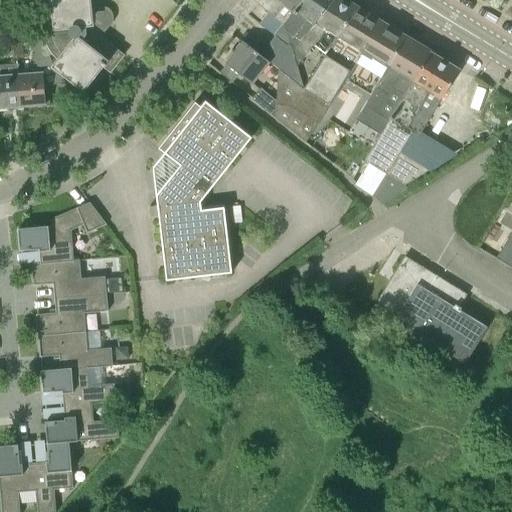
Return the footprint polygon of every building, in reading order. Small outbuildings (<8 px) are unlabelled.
[(43,0),(46,27),(47,27),(48,36),(52,44),(57,52),(64,58),(58,66),(83,86),(100,63),(105,67),(107,65),(110,67),(119,56),(97,39),(100,35),(110,23),(110,20),(110,18),(110,16),(108,13),(105,11),(101,10),(94,11),(94,20),(90,20),(87,0),(43,0)] [(284,23),(301,0),(260,0),(258,4),(282,24),(274,35),(276,36),(288,45),(290,44),(284,23)] [(301,0),(284,23),(290,44),(288,45),(273,65),(273,66),(281,72),(303,88),(297,66),(293,52),(333,0),(301,0)] [(333,0),(293,52),(297,66),(315,46),(325,55),(334,42),(333,40),(358,8),(345,0),(333,0)] [(319,122),(345,78),(381,22),(358,8),(333,40),(334,42),(325,55),(304,88),(303,88),(281,72),(277,119),(306,141),(319,122)] [(373,95),(408,38),(400,34),(401,32),(391,26),(390,27),(381,22),(345,78),(373,95)] [(273,65),(288,45),(276,36),(261,55),(270,62),(273,65)] [(16,56),(16,44),(15,37),(7,37),(7,45),(5,45),(6,57),(16,56)] [(30,42),(39,69),(53,64),(44,38),(30,42)] [(373,95),(363,109),(387,123),(392,115),(402,99),(431,52),(426,49),(424,46),(419,43),(416,43),(408,38),(373,95)] [(252,84),(270,62),(261,55),(244,41),(226,63),(252,84)] [(431,52),(402,99),(392,115),(387,123),(364,161),(386,175),(373,195),(383,204),(408,189),(406,185),(430,170),(399,152),(413,130),(419,134),(460,70),(431,52)] [(17,64),(0,65),(0,108),(21,106),(18,75),(17,64)] [(43,73),(18,75),(21,106),(46,104),(43,73)] [(276,118),(276,100),(261,88),(252,99),(276,118)] [(252,138),(206,101),(201,107),(195,102),(159,148),(180,166),(156,196),(166,281),(232,273),(224,207),(202,210),(201,202),(252,138)] [(39,249),(41,263),(74,260),(71,230),(84,225),(87,233),(107,224),(90,203),(52,219),(53,226),(18,229),(20,251),(39,249)] [(496,259),(511,268),(511,234),(496,259)] [(465,364),(487,327),(461,311),(462,308),(460,307),(467,295),(405,256),(376,303),(398,317),(396,321),(465,364)] [(80,260),(74,260),(41,263),(32,264),(34,286),(54,284),(55,298),(107,294),(105,277),(81,279),(80,260)] [(105,279),(107,294),(115,293),(114,279),(105,279)] [(107,294),(55,298),(56,313),(36,315),(38,336),(86,332),(84,313),(108,311),(107,294)] [(86,332),(38,336),(40,357),(60,355),(61,369),(61,371),(89,368),(113,366),(111,348),(87,350),(86,332)] [(115,348),(116,360),(128,359),(127,347),(115,348)] [(61,371),(61,369),(41,371),(43,393),(63,391),(64,406),(92,404),(116,402),(114,384),(90,386),(89,368),(61,371)] [(127,394),(126,383),(116,383),(117,395),(127,394)] [(92,404),(64,406),(65,420),(46,422),(47,444),(69,442),(119,438),(117,419),(93,421),(92,404)] [(69,442),(47,444),(49,462),(34,463),(36,491),(37,511),(55,511),(54,490),(73,488),(69,442)] [(36,491),(34,463),(20,464),(18,445),(0,446),(0,490),(1,511),(20,511),(18,493),(36,491)]
